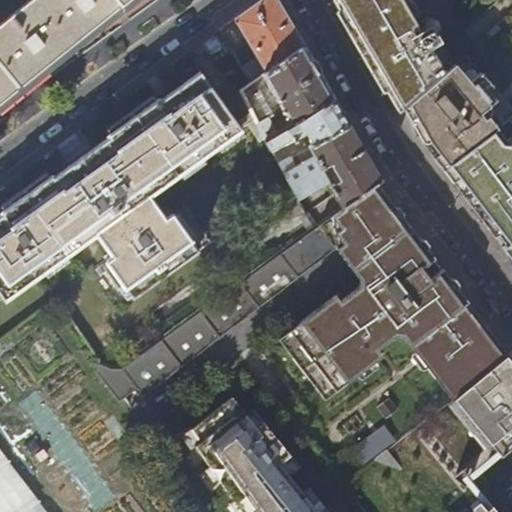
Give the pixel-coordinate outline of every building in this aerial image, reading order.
[(0,0),(0,103),(126,0),(0,0)] [(249,84),(304,45),(290,21),(277,0),(259,0),(229,23),(219,29),(249,84)] [(334,0),(338,7),(383,84),(399,110),(403,106),(453,65),(435,32),(425,38),(402,0),(334,0)] [(311,57),(304,45),(249,84),(239,91),(264,139),(275,133),(266,117),(276,111),(279,116),(284,114),(289,124),(334,97),(328,87),(311,57)] [(479,112),(495,98),(487,88),(491,85),(479,71),(469,80),(455,64),(453,65),(403,106),(416,129),(424,142),(430,141),(439,154),(434,158),(440,168),(491,130),(479,112)] [(200,71),(170,93),(193,124),(222,103),(200,71)] [(193,124),(170,93),(160,100),(158,98),(108,135),(109,137),(54,177),(52,175),(1,211),(3,213),(0,215),(0,294),(5,300),(96,233),(113,255),(106,260),(133,297),(199,250),(171,213),(165,217),(148,195),(241,128),(222,103),(193,124)] [(340,108),(334,97),(289,124),(275,133),(264,139),(269,149),(283,142),(284,145),(291,142),(289,140),(304,132),(311,144),(349,124),(340,108)] [(358,139),(349,124),(311,144),(307,146),(308,147),(294,154),(293,152),(288,155),(276,162),(295,198),(326,181),(335,196),(340,206),(341,207),(376,183),(381,179),(376,171),(374,167),(358,139)] [(511,144),(502,144),(491,130),(440,168),(450,180),(462,196),(503,167),(511,178),(511,144)] [(276,162),(288,155),(286,150),(279,148),(271,152),(276,162)] [(511,178),(503,167),(462,196),(488,231),(492,228),(498,236),(505,246),(502,248),(511,261),(511,178)] [(493,336),(443,270),(427,282),(418,271),(434,259),(396,209),(376,183),(341,207),(340,206),(119,367),(102,363),(102,362),(98,370),(119,401),(127,396),(138,388),(144,396),(338,248),(361,278),(360,286),(341,300),(337,293),(279,337),(325,397),(382,354),(382,353),(377,347),(395,334),(405,335),(455,399),(507,356),(508,355),(493,336)] [(443,270),(434,259),(418,271),(427,282),(443,270)] [(511,362),(507,356),(455,399),(503,455),(511,447),(511,362)] [(312,504),(274,455),(285,446),(264,419),(257,425),(233,394),(193,426),(203,440),(199,443),(246,511),(328,511),(318,499),(312,504)] [(399,408),(391,396),(378,406),(387,417),(399,408)] [(350,451),(362,467),(398,442),(386,426),(350,451)] [(49,511),(0,446),(0,511),(49,511)] [(499,511),(494,505),(488,509),(482,501),(475,506),(479,511),(499,511)]
